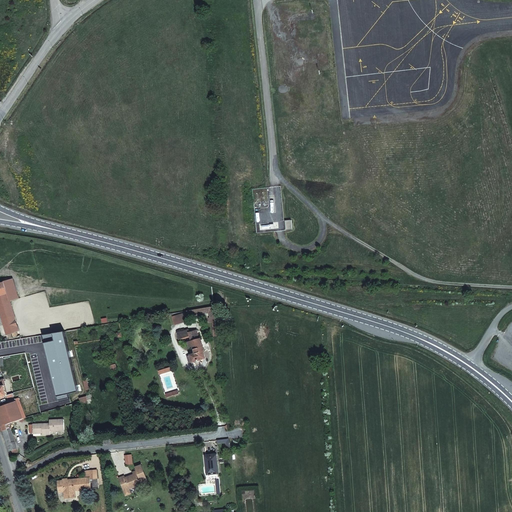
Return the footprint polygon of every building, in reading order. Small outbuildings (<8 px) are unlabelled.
[(8,294),(0,296),(0,310),(6,309),(12,307),(10,301),(8,294)] [(15,316),(12,307),(6,309),(7,313),(0,315),(2,320),(15,316)] [(218,337),(215,307),(211,307),(187,311),(188,316),(210,313),(211,319),(213,319),(215,338),(218,337)] [(184,315),(172,318),(174,324),(187,321),(184,315)] [(16,321),(15,316),(2,320),(4,325),(16,321)] [(7,335),(19,331),(17,324),(5,328),(7,335)] [(192,363),(206,358),(204,352),(206,351),(201,338),(199,338),(197,331),(190,333),(189,330),(177,333),(179,339),(189,336),(191,341),(188,342),(190,348),(193,347),(195,353),(190,355),(190,356),(187,356),(190,363),(192,362),(192,363)] [(25,418),(25,417),(23,411),(18,400),(15,402),(21,419),(25,418)] [(0,406),(0,421),(1,426),(6,425),(21,419),(15,402),(0,406)] [(49,425),(32,426),(32,434),(40,434),(40,436),(50,435),(50,432),(63,432),(64,423),(49,423),(49,425)] [(3,431),(9,450),(17,448),(11,429),(8,430),(3,431)] [(230,448),(229,439),(218,440),(218,443),(227,442),(227,448),(230,448)] [(132,454),(125,455),(126,465),(133,465),(132,454)] [(217,454),(205,455),(206,466),(209,465),(210,474),(218,474),(217,454)] [(127,484),(129,489),(140,485),(139,483),(147,479),(142,465),(136,468),(138,473),(133,475),(134,477),(126,480),(125,478),(124,476),(119,478),(122,486),(127,484)] [(63,482),(58,482),(60,493),(64,492),(65,497),(76,496),(75,492),(90,490),(90,480),(97,478),(96,471),(84,472),(85,478),(69,480),(68,478),(63,479),(63,482)]
